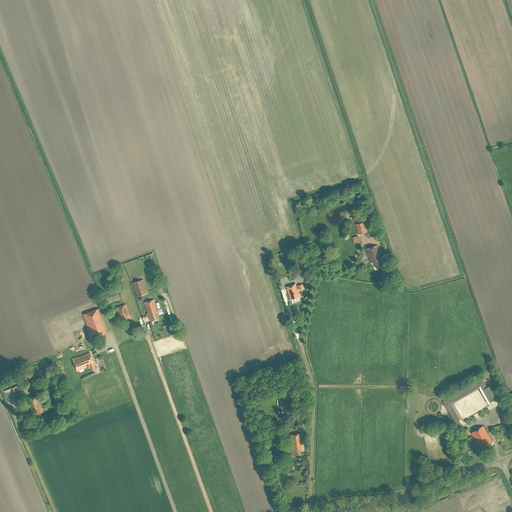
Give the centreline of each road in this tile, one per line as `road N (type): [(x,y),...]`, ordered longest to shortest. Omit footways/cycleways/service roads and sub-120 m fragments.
road 1 (track): [(211,511),(146,334)]
road 2 (unclassified): [(329,511),(412,498),(501,459)]
road 3 (track): [(310,511),(313,396),(301,348)]
road 4 (track): [(50,511),(0,392)]
road 5 (unclassified): [(353,276),(315,273),(301,348),(297,336)]
